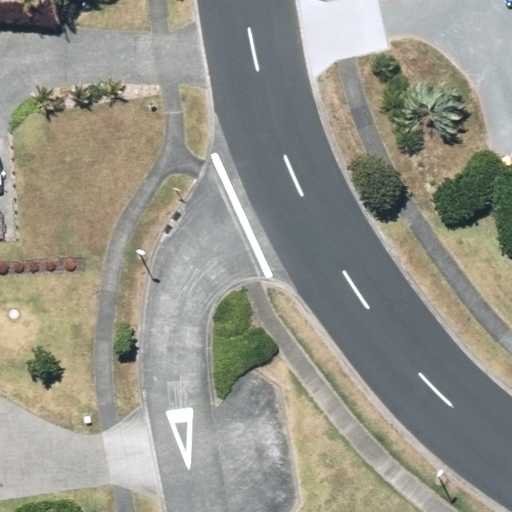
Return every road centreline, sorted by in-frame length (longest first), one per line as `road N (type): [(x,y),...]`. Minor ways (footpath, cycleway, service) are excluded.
road 1 (residential): [(199,511),(175,370),(175,314),(195,259),(298,202)]
road 2 (residential): [(298,202),(359,305),(464,425),(511,452)]
road 3 (residential): [(242,0),(298,202)]
